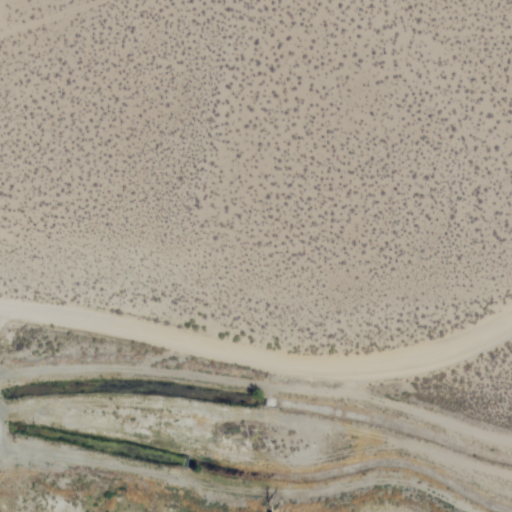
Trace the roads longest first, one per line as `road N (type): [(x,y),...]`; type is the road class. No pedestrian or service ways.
road 1 (track): [(0,305),(100,315),(336,370),(409,365),(511,320)]
road 2 (track): [(0,376),(198,374),(380,397),(511,443)]
road 3 (track): [(484,511),(412,479),(365,479),(291,496),(57,450),(0,447)]
